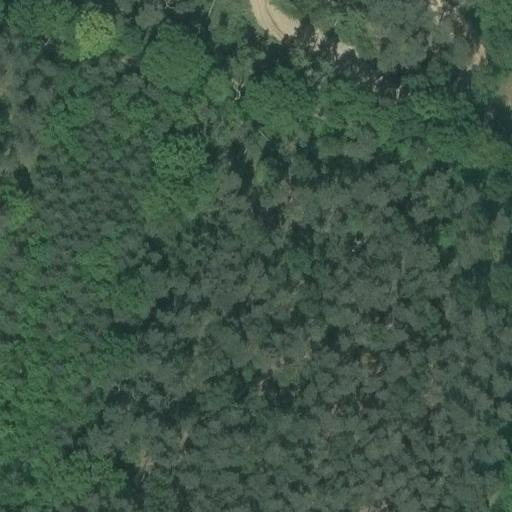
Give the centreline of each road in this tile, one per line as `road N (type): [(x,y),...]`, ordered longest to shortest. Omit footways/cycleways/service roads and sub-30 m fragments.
road 1 (track): [(193,69),(511,165)]
road 2 (track): [(0,13),(193,69)]
